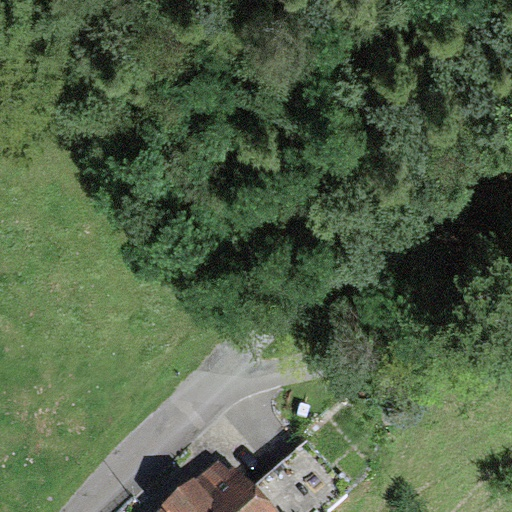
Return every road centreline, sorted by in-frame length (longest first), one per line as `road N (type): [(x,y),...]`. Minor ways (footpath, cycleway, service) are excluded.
road 1 (track): [(511,129),(219,369)]
road 2 (residential): [(511,331),(219,369)]
road 3 (residential): [(82,511),(219,369)]
